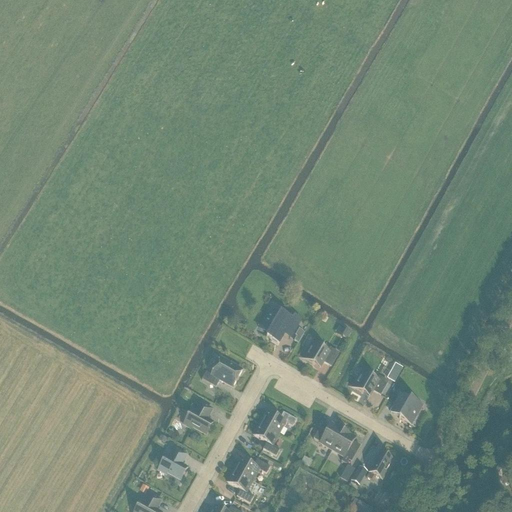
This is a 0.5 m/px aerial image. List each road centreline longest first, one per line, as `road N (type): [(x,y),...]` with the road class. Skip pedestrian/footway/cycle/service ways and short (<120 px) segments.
road 1 (residential): [(436,461),(270,365)]
road 2 (residential): [(187,511),(270,365)]
road 3 (unclassified): [(436,461),(511,314)]
